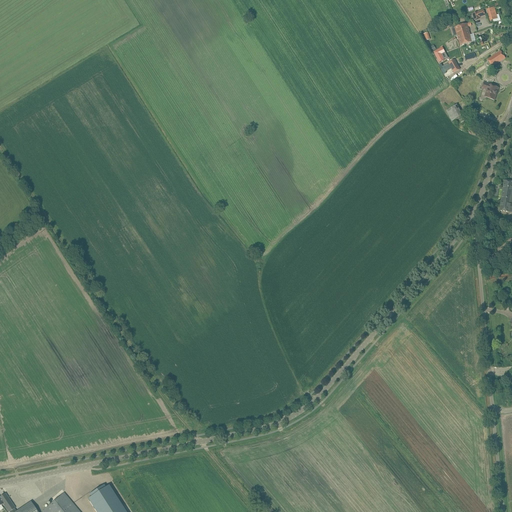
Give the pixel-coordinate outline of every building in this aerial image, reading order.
[(497,19),(494,8),(487,10),(490,21),(497,19)] [(455,28),(451,29),(454,36),(457,35),(457,36),(465,34),(465,36),(468,35),(468,36),(470,35),(468,27),(471,26),(471,23),(467,24),(455,28)] [(465,34),(457,36),(460,45),(467,43),(472,42),(470,35),(468,36),(468,35),(465,36),(465,34)] [(442,47),(433,52),(439,63),(447,58),(442,47)] [(488,60),(492,66),(505,58),(501,52),(488,60)] [(460,69),(455,60),(448,63),(454,73),(460,69)] [(499,88),(484,83),(481,89),(488,92),(486,97),(494,100),(499,88)] [(446,111),(452,122),(463,115),(457,105),(446,111)] [(511,182),(505,181),(500,211),(511,212),(511,182)] [(91,495),(87,497),(96,511),(126,511),(108,483),(105,485),(103,483),(89,492),(91,495)] [(43,511),(79,511),(67,497),(64,493),(43,511)] [(0,505),(3,504),(8,511),(15,511),(16,511),(15,509),(15,508),(5,494),(0,497),(0,505)] [(15,511),(37,511),(30,502),(16,511),(15,511)]
